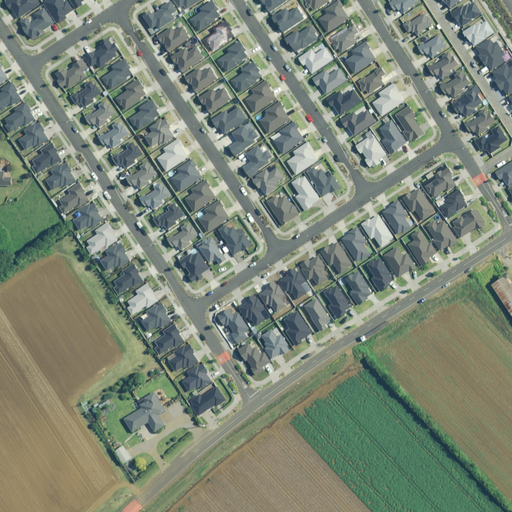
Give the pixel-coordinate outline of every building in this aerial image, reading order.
[(41,4),(37,0),(10,0),(7,2),(18,19),(41,4)] [(65,2),(63,0),(48,0),(45,3),(59,24),(68,18),(67,16),(75,11),(68,0),(65,2)] [(85,0),(70,0),(77,9),(83,5),(82,3),(85,0)] [(198,0),(173,0),(179,7),(183,5),(186,9),(198,0)] [(268,12),(286,0),(260,0),(262,2),(264,1),(267,5),(265,7),(268,12)] [(303,0),(308,8),(312,6),(315,10),(329,1),(328,0),(303,0)] [(394,11),(399,8),(403,13),(408,10),(407,8),(417,1),(416,0),(393,0),(389,3),(394,11)] [(220,14),(211,1),(199,10),(201,12),(190,20),(199,32),(215,20),(213,18),(220,14)] [(350,18),(339,1),(325,10),(328,14),(319,20),(327,33),(343,22),(350,18)] [(148,11),(142,16),(151,28),(156,25),(159,29),(174,18),(171,13),(176,10),(170,2),(151,15),(148,11)] [(463,5),(450,13),(453,18),(454,17),(459,23),(460,22),(463,26),(472,20),(471,19),(482,12),(475,2),(469,5),(469,4),(464,7),(463,5)] [(27,17),(19,23),(22,28),(21,28),(26,35),(28,34),(31,40),(44,32),(43,30),(53,24),(42,7),(33,13),(37,19),(30,23),(27,17)] [(281,32),(303,18),(296,8),(289,13),(286,9),(272,18),(275,23),(277,21),(280,26),(278,27),(281,32)] [(418,34),(423,32),(422,30),(431,24),(425,15),(411,24),(410,23),(406,25),(409,30),(414,27),(418,34)] [(233,29),(227,21),(215,29),(217,32),(205,40),(213,52),(235,36),(231,31),(233,29)] [(475,24),(462,32),(465,37),(466,36),(471,42),(474,46),(494,33),(486,21),(481,24),(480,23),(476,26),(475,24)] [(319,38),(311,26),(300,34),(298,31),(286,39),(296,54),(319,38)] [(171,27),(157,37),(162,43),(163,42),(166,46),(164,47),(168,52),(189,38),(181,28),(175,32),(171,27)] [(357,32),(354,28),(335,40),(342,51),(355,42),(351,35),(357,32)] [(429,49),(431,52),(430,53),(432,57),(436,54),(435,52),(445,46),(439,37),(426,46),(424,44),(420,47),(421,49),(424,53),(429,49)] [(101,69),(106,66),(104,63),(117,55),(115,52),(119,50),(114,43),(112,45),(108,38),(102,42),(103,44),(100,45),(102,49),(96,52),(95,51),(85,57),(92,68),(98,64),(101,69)] [(490,39),(477,48),(481,54),(479,56),(485,66),(488,64),(491,70),(505,61),(501,55),(504,53),(497,42),(494,44),(490,39)] [(370,47),(366,41),(354,49),(351,52),(353,56),(346,60),(355,74),(377,60),(369,48),(370,47)] [(245,50),(239,42),(227,50),(229,53),(218,61),(226,73),(248,57),(243,51),(245,50)] [(185,47),(171,57),(176,64),(177,62),(180,66),(178,67),(182,73),(203,58),(195,48),(189,53),(185,47)] [(333,60),(325,47),(315,54),(312,50),(299,58),(304,66),(306,64),(312,74),(333,60)] [(459,66),(451,52),(443,57),(445,60),(435,66),(434,64),(429,67),(434,75),(436,74),(440,81),(452,74),(450,71),(459,66)] [(90,69),(84,59),(74,65),(75,67),(67,72),(65,68),(56,74),(60,80),(58,81),(63,89),(67,86),(69,89),(87,77),(84,72),(90,69)] [(130,67),(124,60),(113,67),(115,70),(104,78),(112,90),(127,80),(125,77),(131,73),(130,72),(127,69),(130,67)] [(264,77),(254,62),(241,71),(243,74),(232,81),(240,93),(264,77)] [(347,81),(335,63),(313,78),(319,87),(320,86),(326,95),(347,81)] [(0,84),(9,79),(0,64),(0,84)] [(506,64),(493,72),(497,79),(495,81),(501,90),(503,89),(507,95),(511,91),(511,67),(509,69),(506,64)] [(199,68),(185,78),(189,84),(191,83),(194,87),(192,88),(196,93),(216,79),(209,68),(202,73),(199,68)] [(384,75),(379,68),(359,81),(362,86),(360,87),(363,92),(365,91),(368,95),(383,84),(384,84),(380,78),(384,75)] [(464,89),(471,85),(462,70),(439,83),(446,95),(448,95),(449,96),(451,95),(454,99),(464,93),(463,92),(465,91),(464,89)] [(145,87),(139,79),(127,87),(129,90),(117,98),(117,99),(121,105),(122,105),(126,110),(141,99),(139,97),(146,93),(143,88),(145,87)] [(76,93),(71,96),(76,104),(80,101),(84,107),(93,101),(92,98),(101,92),(96,85),(94,86),(91,81),(85,85),(86,88),(76,94),(76,93)] [(277,99),(266,81),(252,90),(255,94),(246,99),(255,113),(277,99)] [(0,109),(11,103),(12,105),(21,99),(15,91),(17,90),(12,82),(1,89),(2,91),(0,92),(0,109)] [(404,101),(393,84),(380,93),(382,97),(373,103),(382,116),(404,101)] [(213,88),(199,98),(204,104),(205,103),(208,107),(206,108),(210,113),(231,99),(223,89),(217,93),(213,88)] [(451,102),(457,113),(460,111),(463,115),(464,115),(466,118),(478,111),(476,108),(484,103),(476,88),(451,102)] [(361,101),(353,89),(343,95),(341,91),(327,100),(331,106),(333,104),(340,115),(361,101)] [(157,107),(152,99),(139,108),(141,110),(130,118),(138,130),(160,115),(155,108),(157,107)] [(89,114),(84,117),(89,125),(94,122),(97,128),(107,122),(105,119),(115,114),(110,106),(108,107),(105,102),(98,106),(100,109),(90,115),(89,114)] [(290,119),(279,102),(265,111),(268,116),(260,120),(268,133),(290,119)] [(4,126),(9,133),(24,124),(25,125),(34,120),(29,111),(30,110),(25,103),(14,110),(15,112),(5,119),(8,124),(4,126)] [(408,106),(395,115),(405,131),(403,132),(408,140),(411,138),(412,141),(424,134),(413,117),(415,115),(408,106)] [(247,118),(239,107),(228,115),(226,111),(213,120),(216,124),(218,123),(225,133),(247,118)] [(488,128),(496,123),(487,107),(462,122),(469,134),(471,132),(473,135),(476,134),(478,137),(490,130),(488,128)] [(375,122),(368,111),(358,117),(355,113),(342,121),(347,128),(349,127),(355,136),(375,122)] [(152,132),(144,137),(151,146),(158,142),(159,144),(162,141),(163,143),(173,136),(167,128),(170,127),(165,120),(163,122),(161,119),(149,128),(152,132)] [(407,142),(392,120),(380,128),(386,138),(382,141),(390,153),(407,142)] [(44,131),(39,122),(24,131),(27,135),(19,140),(25,150),(33,145),(35,147),(48,139),(43,132),(44,131)] [(104,134),(99,137),(104,145),(108,142),(112,148),(121,142),(120,139),(129,134),(124,126),(122,127),(119,122),(113,126),(114,129),(104,135),(104,134)] [(298,128),(295,122),(280,131),(283,135),(274,141),(283,154),(305,140),(297,128),(298,128)] [(250,133),(244,125),(233,133),(239,141),(230,148),(237,158),(258,142),(256,139),(259,137),(254,130),(250,133)] [(508,140),(499,126),(492,130),(495,135),(486,140),(484,136),(475,141),(481,151),(486,148),(489,154),(500,147),(499,146),(508,140)] [(368,138),(355,146),(360,153),(362,152),(367,158),(364,160),(369,167),(372,165),(373,167),(380,162),(379,161),(387,156),(375,138),(370,142),(368,138)] [(189,157),(178,139),(164,148),(167,152),(158,158),(167,171),(189,157)] [(319,160),(308,142),(294,152),(296,156),(288,161),(296,175),(319,160)] [(61,159),(51,143),(41,150),(43,154),(33,160),(36,165),(33,167),(37,174),(52,164),(52,165),(61,159)] [(117,155),(112,158),(117,166),(122,163),(125,169),(135,163),(133,160),(142,154),(138,147),(136,148),(132,143),(126,147),(128,150),(118,156),(117,155)] [(263,154),(257,146),(246,153),(252,162),(242,168),(249,177),(259,170),(259,169),(268,163),(267,161),(272,157),(267,151),(263,154)] [(196,182),(197,183),(200,181),(199,179),(203,177),(191,160),(178,169),(180,172),(172,178),(180,192),(196,182)] [(511,161),(496,173),(502,180),(503,179),(509,187),(511,184),(511,161)] [(76,179),(65,162),(51,170),(54,175),(46,180),(53,190),(64,183),(66,185),(76,179)] [(131,175),(126,178),(131,186),(136,183),(139,188),(149,182),(147,180),(156,174),(152,166),(150,168),(146,163),(140,167),(142,169),(132,176),(131,175)] [(0,185),(12,186),(12,178),(5,178),(5,172),(1,172),(1,168),(0,167),(0,185)] [(313,167),(307,172),(323,195),(331,190),(332,193),(340,188),(331,175),(327,178),(321,170),(317,173),(313,167)] [(266,170),(255,177),(256,178),(253,180),(258,188),(260,187),(265,195),(276,188),(274,185),(283,178),(276,168),(269,174),(266,170)] [(453,176),(449,168),(442,172),(441,171),(436,175),(438,179),(426,187),(433,198),(447,189),(448,192),(457,186),(451,177),(453,176)] [(320,199),(304,175),(292,183),(300,194),(296,197),(305,211),(313,206),(313,205),(320,199)] [(210,202),(211,204),(215,201),(214,199),(216,198),(209,186),(210,185),(206,180),(192,189),(195,193),(186,199),(195,212),(210,202)] [(90,200),(79,183),(68,190),(71,194),(60,201),(63,206),(60,208),(64,214),(79,205),(80,206),(90,200)] [(144,195),(139,199),(144,207),(149,204),(152,209),(162,203),(160,201),(170,195),(165,187),(163,188),(160,183),(153,187),(155,190),(145,196),(144,195)] [(436,212),(420,188),(404,199),(413,213),(416,211),(423,221),(436,212)] [(463,197),(458,189),(449,195),(449,196),(444,199),(446,202),(440,205),(447,217),(466,205),(462,198),(463,197)] [(291,205),(285,196),(279,200),(276,196),(267,202),(283,226),(300,215),(293,204),(291,205)] [(223,222),(225,224),(229,221),(228,220),(230,219),(223,207),(224,206),(220,200),(206,210),(208,214),(200,219),(208,232),(223,222)] [(408,215),(399,200),(391,206),(392,207),(384,212),(399,236),(412,228),(405,217),(408,215)] [(103,220),(92,203),(80,210),(83,214),(72,220),(79,231),(87,226),(89,228),(103,220)] [(158,215),(153,219),(158,227),(163,224),(166,229),(176,223),(174,221),(184,215),(179,207),(177,208),(174,203),(167,207),(169,210),(159,216),(158,215)] [(462,216),(453,222),(456,226),(454,228),(460,238),(477,227),(478,229),(484,225),(474,209),(465,214),(467,217),(464,219),(462,216)] [(394,238),(379,214),(362,225),(371,239),(375,237),(382,248),(390,242),(389,240),(394,238)] [(438,226),(434,220),(427,225),(437,240),(435,241),(441,251),(449,246),(451,248),(459,242),(445,221),(438,226)] [(117,240),(106,223),(95,231),(97,235),(87,241),(89,245),(86,247),(91,255),(99,250),(100,251),(117,240)] [(172,236),(167,239),(172,247),(177,244),(180,250),(190,244),(188,241),(197,235),(193,228),(191,229),(188,224),(181,228),(183,231),(173,237),(172,236)] [(225,225),(218,230),(227,244),(226,244),(233,255),(242,249),(243,250),(251,245),(241,229),(236,231),(234,227),(229,231),(225,225)] [(368,242),(358,227),(350,233),(351,234),(343,239),(358,263),(371,255),(364,244),(368,242)] [(430,244),(421,229),(412,235),(416,241),(409,245),(423,266),(431,261),(430,258),(438,253),(432,243),(430,244)] [(203,245),(199,247),(209,262),(215,258),(219,264),(226,259),(212,237),(207,241),(206,239),(202,242),(203,245)] [(354,266),(338,242),(328,248),(327,246),(321,250),(331,266),(334,264),(341,274),(354,266)] [(113,248),(112,246),(105,251),(109,256),(101,262),(107,271),(117,264),(119,268),(131,260),(124,251),(125,250),(121,243),(113,248)] [(397,247),(383,255),(397,277),(409,270),(410,271),(416,267),(407,253),(403,256),(397,247)] [(191,254),(179,261),(183,269),(186,267),(190,274),(188,276),(192,283),(202,276),(200,274),(208,269),(198,253),(193,256),(191,254)] [(325,268),(318,256),(311,261),(309,259),(300,265),(310,282),(315,279),(318,285),(329,279),(323,269),(325,268)] [(394,280),(380,258),(369,266),(376,277),(373,278),(382,291),(389,286),(387,285),(394,280)] [(114,288),(118,294),(133,285),(134,287),(143,281),(137,272),(138,271),(133,264),(122,271),(125,275),(115,281),(117,285),(114,288)] [(306,281),(297,268),(288,274),(289,276),(281,281),(288,291),(290,290),(297,300),(307,293),(302,285),(306,281)] [(373,296),(358,271),(346,278),(353,290),(350,292),(358,305),(373,296)] [(511,285),(506,276),(492,285),(511,314),(511,285)] [(266,305),(269,303),(271,307),(273,306),(277,313),(287,307),(282,299),(286,297),(277,281),(267,287),(269,289),(259,295),(266,305)] [(158,302),(148,284),(136,291),(138,295),(128,301),(130,306),(127,307),(132,315),(146,307),(147,308),(158,302)] [(329,308),(337,320),(347,314),(346,312),(352,309),(347,301),(348,300),(338,285),(325,293),(333,305),(329,308)] [(265,309),(256,294),(247,300),(249,302),(240,308),(246,319),(250,316),(256,327),(267,320),(261,311),(265,309)] [(317,299),(305,306),(311,317),(310,317),(319,331),(327,327),(325,324),(331,321),(317,299)] [(172,321),(161,303),(146,311),(149,317),(141,321),(147,331),(155,326),(156,328),(159,326),(160,328),(172,321)] [(234,316),(230,309),(219,316),(226,326),(229,324),(235,333),(232,335),(238,345),(248,338),(244,332),(249,329),(239,313),(234,316)] [(311,331),(299,312),(284,321),(289,328),(286,329),(296,344),(307,337),(305,335),(311,331)] [(184,342),(174,324),(163,331),(166,335),(155,341),(158,346),(154,348),(159,355),(174,346),(175,347),(184,342)] [(266,349),(273,360),(280,355),(281,356),(290,350),(287,347),(289,345),(282,335),(278,338),(272,330),(262,337),(266,343),(264,345),(267,348),(266,349)] [(194,352),(189,342),(174,351),(178,357),(170,362),(176,372),(183,368),(184,370),(198,361),(193,353),(194,352)] [(254,349),(249,343),(240,350),(239,351),(246,360),(247,360),(252,367),(251,369),(256,376),(264,370),(263,369),(272,363),(265,353),(263,355),(257,347),(254,349)] [(209,371),(204,363),(188,372),(191,377),(183,382),(189,392),(200,385),(202,389),(212,382),(206,373),(209,371)] [(191,404),(198,415),(215,404),(216,406),(219,404),(221,405),(226,402),(217,387),(203,397),(201,394),(192,399),(194,402),(191,404)] [(166,411),(154,392),(144,398),(138,402),(142,408),(125,419),(133,432),(149,422),(155,432),(166,425),(159,415),(166,411)] [(108,399),(99,404),(101,408),(110,403),(108,399)] [(132,458),(123,446),(116,451),(124,463),(132,458)]
